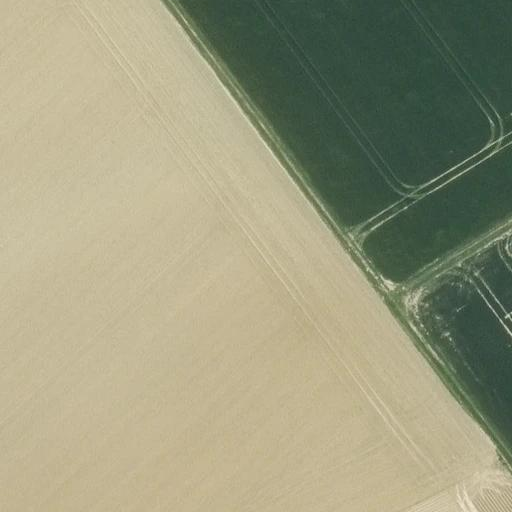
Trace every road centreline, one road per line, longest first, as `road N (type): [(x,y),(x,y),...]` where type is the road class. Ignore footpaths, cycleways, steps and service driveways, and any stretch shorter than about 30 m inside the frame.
road 1 (track): [(511,464),(165,0)]
road 2 (track): [(511,226),(388,301)]
